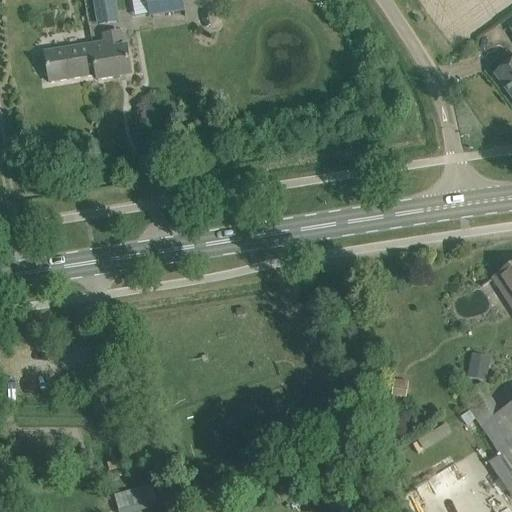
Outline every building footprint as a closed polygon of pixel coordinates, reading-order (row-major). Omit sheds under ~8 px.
[(115,0),(93,0),(97,26),(118,23),(115,0)] [(182,0),(146,0),(150,18),(184,12),(182,0)] [(106,44),(94,46),(93,46),(98,75),(97,76),(98,80),(131,75),(127,48),(123,48),(120,33),(104,35),(106,44)] [(94,45),(45,53),(50,83),(97,76),(98,81),(98,80),(97,76),(98,75),(93,46),(94,46),(94,45)] [(511,61),(494,75),(511,98),(511,61)] [(511,267),(495,279),(511,305),(511,267)] [(473,355),(467,379),(486,383),(491,360),(473,355)] [(408,383),(394,381),(391,397),(406,400),(408,383)] [(482,388),(466,399),(462,401),(511,472),(511,405),(500,414),(482,388)] [(511,477),(499,459),(490,465),(511,497),(511,477)] [(119,511),(134,511),(159,505),(153,487),(116,497),(119,511)]
